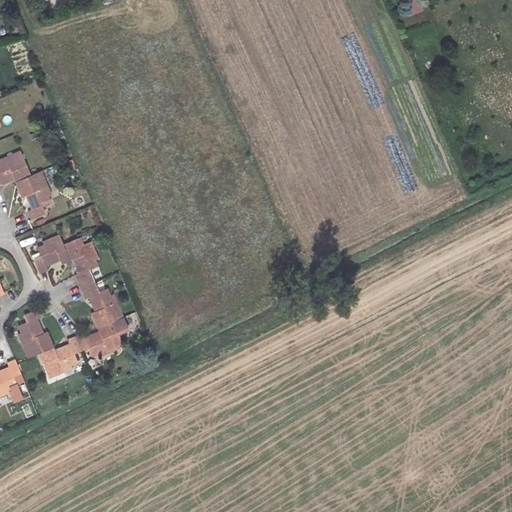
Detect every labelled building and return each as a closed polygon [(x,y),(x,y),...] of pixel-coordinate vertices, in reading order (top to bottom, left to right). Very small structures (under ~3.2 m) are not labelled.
[(418,0),(405,0),(410,15),(422,11),(418,0)] [(0,189),(2,189),(0,184),(16,178),(23,198),(29,196),(34,210),(30,212),(32,220),(45,215),(42,208),(51,205),(48,197),(54,195),(50,187),(46,189),(40,175),(36,176),(25,151),(12,156),(11,153),(0,158),(2,161),(0,161),(0,189)] [(33,261),(38,273),(45,271),(44,266),(59,260),(60,265),(73,260),(79,276),(76,277),(84,300),(89,299),(94,313),(89,315),(97,335),(82,340),(80,335),(65,342),(67,346),(51,353),(44,333),(39,335),(33,320),(38,318),(35,310),(23,315),(26,323),(17,326),(20,332),(15,334),(18,343),(21,343),(26,357),(35,354),(45,377),(58,372),(59,373),(68,370),(67,367),(74,363),(70,356),(85,350),(88,358),(96,355),(97,358),(105,355),(104,353),(116,349),(115,346),(121,343),(113,323),(121,320),(111,297),(108,298),(105,291),(98,295),(89,272),(97,269),(94,263),(98,261),(94,252),(92,254),(89,246),(83,248),(80,239),(65,244),(62,237),(52,241),(51,239),(42,242),(44,248),(38,250),(41,258),(33,261)] [(17,372),(12,359),(3,362),(5,367),(0,369),(0,293),(3,292),(0,286),(0,393),(6,391),(10,400),(19,397),(10,374),(17,372)] [(21,406),(24,415),(33,411),(29,403),(21,406)]
